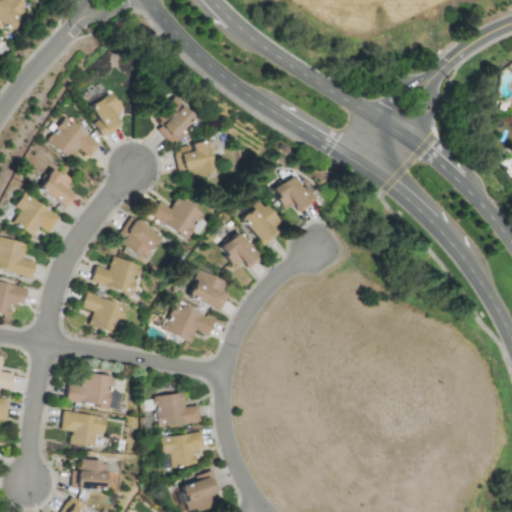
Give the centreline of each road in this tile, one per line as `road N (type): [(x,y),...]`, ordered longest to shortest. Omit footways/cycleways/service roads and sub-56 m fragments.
road 1 (residential): [(0,333),(224,371)]
road 2 (residential): [(44,341),(66,258),(133,165)]
road 3 (tertiary): [(402,131),(232,27)]
road 4 (residential): [(224,371),(247,311),(318,246)]
road 5 (tertiary): [(149,0),(211,66),(270,103)]
road 6 (residential): [(224,371),(231,451),(267,511)]
road 7 (tertiary): [(366,162),(418,202),(472,261)]
road 8 (residential): [(44,341),(28,483)]
road 9 (tertiary): [(452,58),(384,105),(366,162)]
